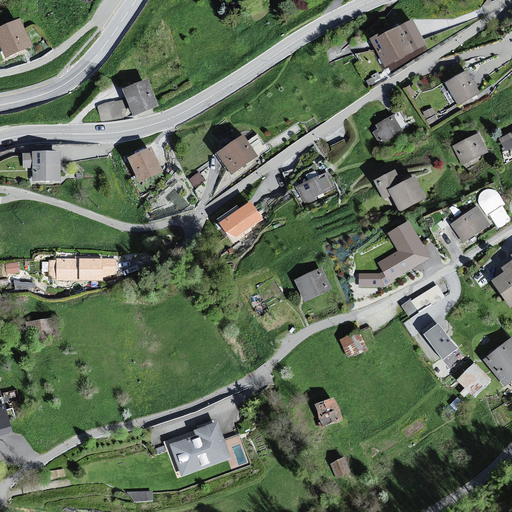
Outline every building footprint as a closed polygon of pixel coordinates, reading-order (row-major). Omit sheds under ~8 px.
[(22,22),(0,30),(0,44),(6,60),(32,48),(22,22)] [(412,22),(374,43),(389,71),(428,49),(412,22)] [(445,83),(456,104),(478,92),(466,71),(445,83)] [(149,80),(124,89),(133,116),(158,107),(149,80)] [(126,96),(97,103),(101,116),(129,109),(126,96)] [(376,129),(370,132),(377,144),(401,131),(391,114),(374,124),(376,129)] [(478,132),(451,145),(460,164),(486,151),(478,132)] [(243,135),(217,152),(231,173),(257,155),(243,135)] [(152,147),(128,157),(138,181),(162,171),(152,147)] [(62,180),(63,152),(25,151),(24,167),(34,167),(34,179),(62,180)] [(397,168),(374,180),(383,199),(391,195),(399,210),(426,197),(416,177),(404,183),(397,168)] [(199,172),(189,179),(196,188),(205,181),(199,172)] [(333,186),(327,172),(295,185),(302,203),(313,199),(313,195),(333,186)] [(263,220),(251,201),(219,223),(226,233),(236,238),(263,220)] [(476,206),(450,224),(463,241),(488,224),(476,206)] [(430,258),(409,221),(387,233),(398,251),(377,262),(383,272),(388,282),(394,279),(430,258)] [(511,258),(499,268),(503,273),(511,285),(511,258)] [(77,260),(55,260),(55,281),(76,282),(77,260)] [(115,261),(77,260),(76,282),(102,282),(103,275),(115,275),(115,261)] [(18,262),(4,262),(5,273),(18,272),(18,262)] [(322,268),(295,280),(305,301),(332,290),(322,268)] [(380,274),(359,273),(359,288),(385,288),(395,282),(394,279),(388,282),(383,272),(380,274)] [(511,285),(503,273),(491,282),(510,308),(511,306),(511,285)] [(437,285),(411,301),(418,312),(444,297),(437,285)] [(50,335),(47,317),(24,321),(26,338),(50,335)] [(439,324),(424,335),(443,360),(457,349),(439,324)] [(359,331),(339,340),(347,358),(367,349),(359,331)] [(511,337),(483,358),(503,386),(511,379),(511,337)] [(473,364),(458,380),(476,396),(491,379),(473,364)] [(0,435),(12,433),(2,398),(0,398),(0,435)] [(335,399),(316,405),(323,427),(342,421),(335,399)] [(217,422),(183,433),(186,440),(171,445),(182,476),(230,461),(217,422)] [(234,443),(241,442),(240,432),(233,433),(234,443)] [(344,457),(329,464),(335,478),(350,471),(344,457)] [(153,501),(152,491),(127,492),(135,502),(153,501)]
